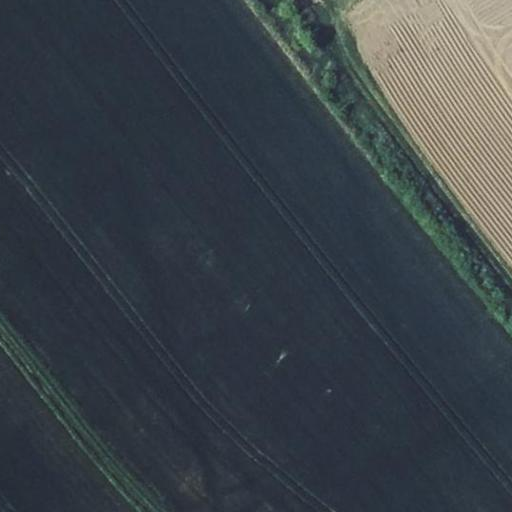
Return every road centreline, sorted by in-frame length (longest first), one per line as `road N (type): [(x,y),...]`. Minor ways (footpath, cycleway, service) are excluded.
road 1 (track): [(511,280),(329,49),(328,15),(354,0)]
road 2 (track): [(0,300),(177,511)]
